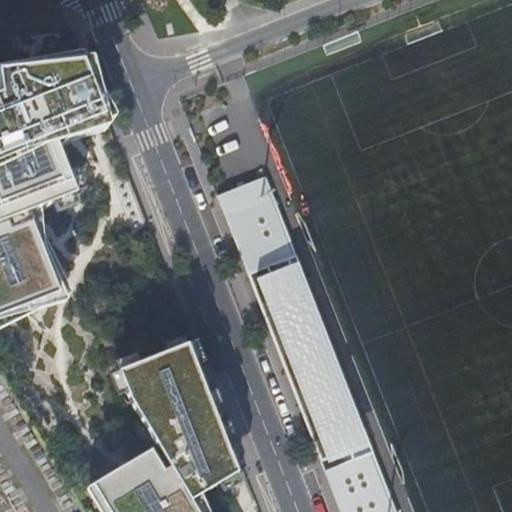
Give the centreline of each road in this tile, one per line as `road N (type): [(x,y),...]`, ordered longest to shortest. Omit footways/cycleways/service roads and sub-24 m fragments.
road 1 (residential): [(126,89),(295,511)]
road 2 (residential): [(355,0),(126,89)]
